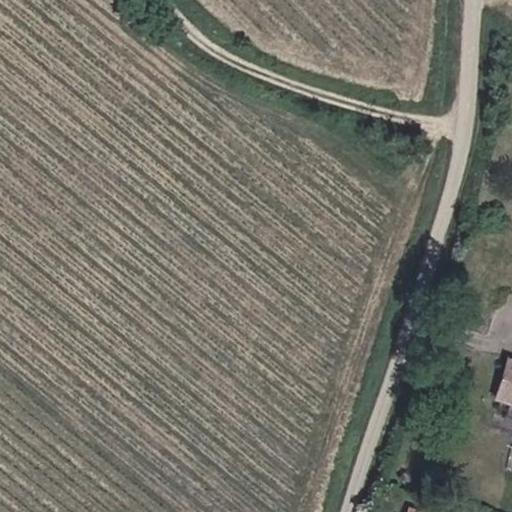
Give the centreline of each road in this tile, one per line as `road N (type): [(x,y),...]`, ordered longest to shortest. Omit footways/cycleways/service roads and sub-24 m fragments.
road 1 (unclassified): [(357,511),(459,196),(482,0)]
road 2 (track): [(154,0),(210,74),(374,122),(473,124)]
